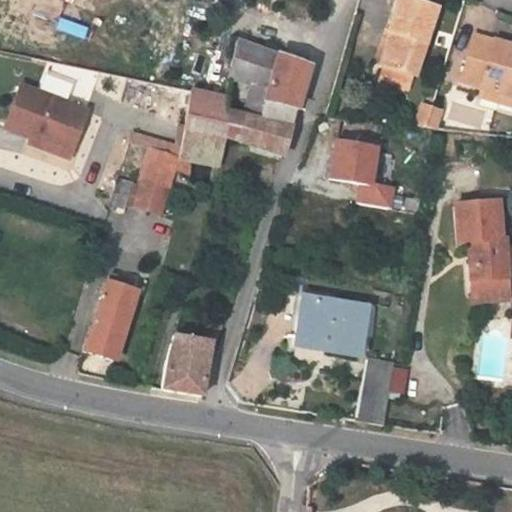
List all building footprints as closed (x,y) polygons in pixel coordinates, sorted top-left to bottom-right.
[(400,0),(390,30),(395,32),(384,66),(419,77),(440,7),(417,0),(400,0)] [(460,81),(481,87),(511,97),(511,46),(476,35),(460,81)] [(265,79),(254,113),(289,128),(299,98),(307,72),(236,39),(229,64),(265,79)] [(220,141),(229,144),(242,108),(192,86),(175,145),(215,157),(220,141)] [(15,87),(2,130),(71,150),(86,108),(15,87)] [(511,108),(511,97),(481,87),(477,98),(511,108)] [(430,125),(436,104),(425,100),(418,123),(430,125)] [(242,108),(229,144),(277,162),(289,128),(254,113),(242,108)] [(208,182),(215,157),(175,145),(133,134),(128,144),(145,150),(128,207),(165,217),(179,175),(208,182)] [(357,204),(387,210),(391,189),(368,185),(375,149),(336,141),(329,178),(360,184),(357,204)] [(507,288),(509,269),(507,245),(501,236),(499,235),(496,199),(452,202),(455,242),(465,242),(469,292),(479,301),(495,300),(507,288)] [(102,284),(81,356),(112,363),(135,292),(102,284)] [(297,347),(358,358),(366,309),(304,297),(297,347)] [(174,396),(197,401),(220,327),(171,315),(147,390),(174,396)] [(357,425),(384,429),(394,366),(367,362),(357,425)]
